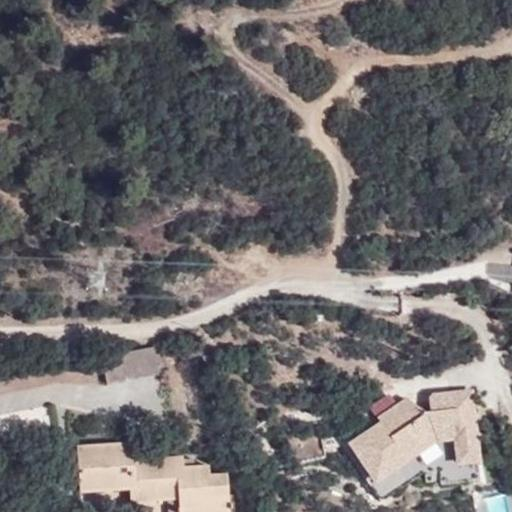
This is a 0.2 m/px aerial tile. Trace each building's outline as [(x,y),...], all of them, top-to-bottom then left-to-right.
[(104,361),(155,352),(153,326),(100,337),(104,361)] [(344,416),(363,455),(428,422),(447,419),(467,415),(459,372),(432,377),(433,382),(418,385),(420,395),(417,397),(405,378),(373,395),(376,400),(344,416)] [(447,419),(452,443),(472,439),(467,415),(447,419)] [(169,478),(209,475),(207,444),(188,446),(186,436),(164,438),(164,426),(148,426),(148,428),(131,428),(131,430),(114,430),(114,417),(95,417),(95,419),(74,419),(75,421),(55,421),(55,443),(58,449),(58,467),(75,467),(75,465),(80,465),(81,464),(91,464),(92,463),(109,463),(109,473),(127,474),(127,472),(136,472),(136,470),(148,470),(165,470),(165,483),(169,483),(169,478)] [(165,491),(165,483),(165,470),(148,470),(148,491),(165,491)] [(168,491),(211,487),(209,475),(169,478),(169,483),(168,491)] [(482,511),(511,511),(511,497),(511,492),(480,497),(482,511)]
